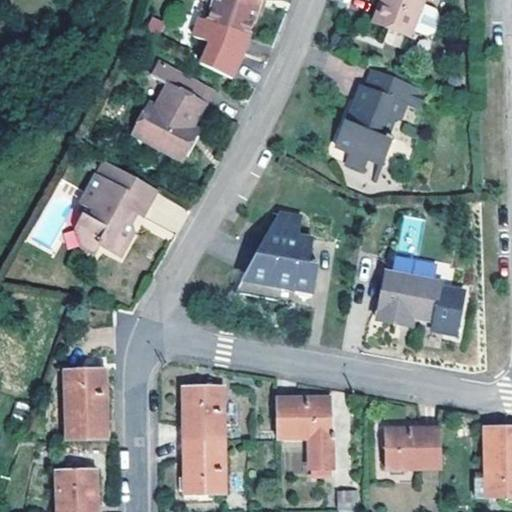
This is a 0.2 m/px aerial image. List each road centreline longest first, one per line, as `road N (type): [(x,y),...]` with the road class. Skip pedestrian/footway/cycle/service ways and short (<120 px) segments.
road 1 (residential): [(149,329),(511,401)]
road 2 (residential): [(313,0),(255,137),(149,329)]
road 3 (residential): [(137,511),(136,377),(149,329)]
